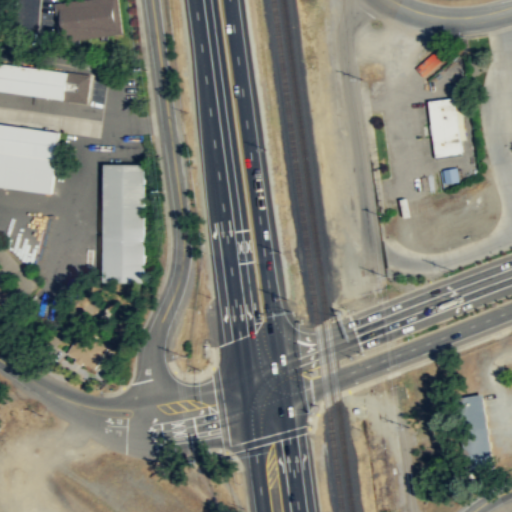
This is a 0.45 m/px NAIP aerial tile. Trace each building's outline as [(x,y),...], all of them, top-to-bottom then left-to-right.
[(60,42),(122,35),(118,0),(73,0),(56,2),(60,42)] [(417,68),(424,76),(444,58),(437,50),(417,68)] [(0,90),(87,103),(92,74),(0,61),(0,90)] [(436,154),(462,150),(454,96),(428,99),(436,154)] [(61,130),(0,121),(0,185),(52,192),(61,130)] [(107,163),(106,281),(147,282),(148,163),(107,163)] [(443,169),(446,184),(460,181),(458,167),(443,169)] [(0,304),(10,294),(0,284),(0,304)] [(96,371),(108,347),(78,333),(67,357),(96,371)] [(497,465),(488,394),(468,396),(477,468),(497,465)]
